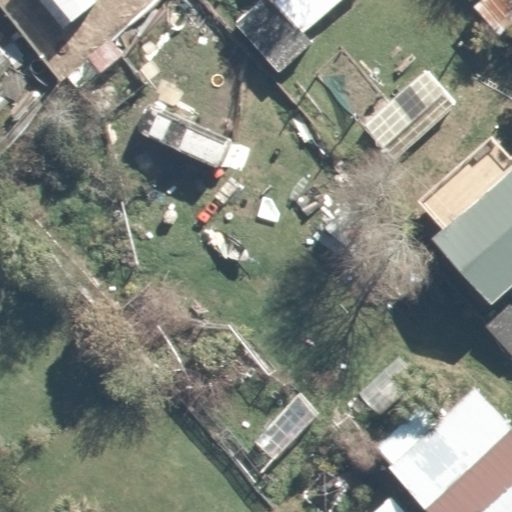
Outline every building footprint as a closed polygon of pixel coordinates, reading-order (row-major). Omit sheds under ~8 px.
[(98,3),(95,0),(36,0),(66,32),(98,3)] [(334,0),(247,0),(227,17),(276,76),(314,45),(300,28),(334,0)] [(470,81),(430,45),(357,125),(397,162),(470,81)] [(484,291),(511,268),(511,143),(422,218),(484,291)] [(511,511),(511,419),(462,369),(433,398),(419,385),(367,436),(392,462),(369,485),(395,511),(511,511)]
